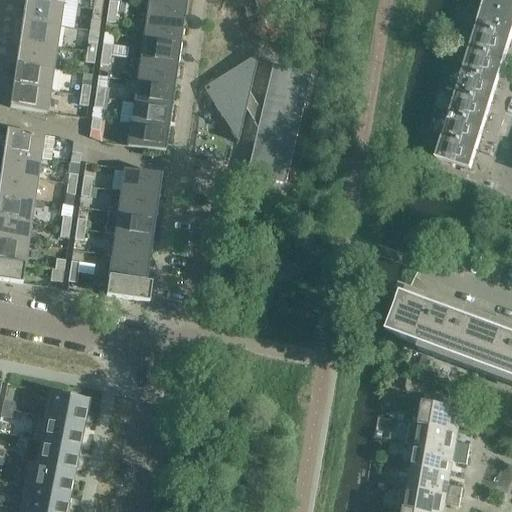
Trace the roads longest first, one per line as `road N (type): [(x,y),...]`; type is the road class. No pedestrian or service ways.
road 1 (residential): [(133,511),(152,385),(143,352)]
road 2 (residential): [(143,352),(0,315)]
